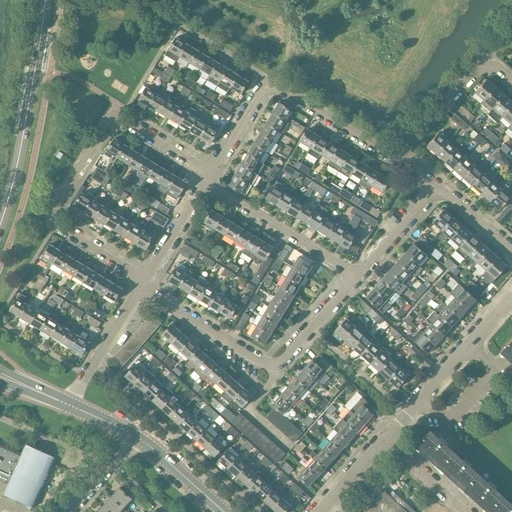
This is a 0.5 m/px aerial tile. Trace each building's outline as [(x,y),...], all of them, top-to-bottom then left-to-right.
[(178,56),(186,44),(175,38),(165,55),(175,62),(178,56)] [(188,63),(196,50),(186,44),(178,56),(188,63)] [(199,69),(207,57),(196,50),(188,63),(199,69)] [(209,75),(217,63),(207,57),(199,69),(209,75)] [(219,82),(227,69),(217,63),(209,75),(206,80),(216,87),(219,82)] [(230,88),(237,75),(227,69),(219,82),(230,88)] [(167,84),(171,77),(167,75),(163,82),(167,84)] [(240,94),(247,82),(237,75),(230,88),(240,94)] [(483,101),(495,88),(486,80),(474,93),(483,101)] [(148,106),(155,94),(158,89),(152,86),(150,90),(145,87),(138,99),(148,106)] [(492,109),(504,96),(495,88),(483,101),(492,109)] [(158,112),(166,100),(169,94),(164,91),(161,97),(155,94),(148,106),(158,112)] [(501,117),(511,105),(511,103),(504,96),(492,109),(487,115),(496,123),(501,117)] [(169,119),(176,106),(180,101),(175,98),(171,103),(166,100),(158,112),(169,119)] [(233,106),(222,100),(219,105),(229,112),(233,106)] [(284,121),(290,110),(278,103),(272,113),(284,121)] [(510,125),(511,123),(511,105),(501,117),(510,125)] [(179,125),(186,113),(176,106),(169,119),(179,125)] [(189,131),(200,114),(200,113),(190,107),(186,113),(179,125),(189,131)] [(471,115),(462,107),(458,112),(466,120),(471,115)] [(228,114),(217,108),(214,113),(224,120),(228,114)] [(272,113),(265,124),(278,131),(282,134),(288,124),(284,121),(272,113)] [(199,137),(210,120),(200,114),(189,131),(199,137)] [(464,123),(455,115),(451,119),(459,127),(464,123)] [(210,144),(220,127),(210,120),(199,137),(210,144)] [(272,141),(278,131),(265,124),(259,134),(272,141)] [(309,148),(317,136),(307,130),(299,142),(309,148)] [(435,154),(447,141),(438,133),(426,146),(435,154)] [(265,152),(272,141),(259,134),(253,144),(265,152)] [(320,155),(327,142),(317,136),(309,148),(306,153),(317,160),(320,155)] [(117,158),(124,146),(113,139),(104,155),(110,159),(109,160),(113,163),(117,158)] [(445,162),(456,149),(447,141),(435,154),(445,162)] [(330,161),(338,149),(327,142),(320,155),(330,161)] [(259,162),(265,152),(253,144),(247,154),(259,162)] [(127,164),(134,152),(124,146),(117,158),(127,164)] [(337,172),(348,155),(338,149),(330,161),(327,166),(337,172)] [(454,170),(465,157),(456,149),(445,162),(454,170)] [(135,174),(145,158),(134,152),(127,164),(133,168),(130,172),(135,174)] [(264,165),(259,162),(247,154),(240,165),(257,175),(264,165)] [(351,174),(358,161),(348,155),(337,172),(348,179),(351,174)] [(462,178),(474,165),(465,157),(454,170),(462,178)] [(148,176),(155,164),(145,158),(135,174),(145,181),(148,176)] [(361,180),(369,168),(358,161),(351,174),(361,180)] [(311,170),(300,163),(297,169),(307,175),(311,170)] [(158,183),(165,171),(155,164),(148,176),(158,183)] [(257,175),(240,165),(234,175),(251,185),(257,175)] [(274,165),(271,169),(277,173),(280,169),(274,165)] [(471,186),(483,173),(474,165),(462,178),(471,186)] [(107,173),(97,167),(94,172),(104,178),(107,173)] [(371,186),(379,174),(369,168),(361,180),(371,186)] [(277,173),(271,169),(265,179),(271,183),(277,173)] [(158,183),(154,188),(165,194),(168,189),(175,177),(165,171),(158,183)] [(104,178),(94,172),(90,177),(101,184),(104,178)] [(480,194),(492,181),(483,173),(471,186),(480,194)] [(382,192),(389,180),(379,174),(371,186),(382,192)] [(251,185),(234,175),(228,185),(245,195),(251,185)] [(178,195),(186,183),(175,177),(168,189),(178,195)] [(489,202),(501,189),(504,186),(500,182),(497,186),(492,181),(480,194),(489,202)] [(275,205),(285,188),(275,182),(265,198),(275,205)] [(341,189),(331,182),(328,188),(338,194),(341,189)] [(326,190),(316,184),(313,190),(322,196),(326,190)] [(501,189),(489,202),(499,211),(510,198),(511,195),(511,190),(505,184),(504,186),(501,189)] [(114,187),(111,192),(117,196),(120,198),(124,192),(120,190),(114,187)] [(285,188),(275,205),(286,211),(293,199),(295,196),(296,194),(285,188)] [(342,188),(341,189),(338,194),(348,201),(352,194),(342,188)] [(84,212),(91,199),(81,193),(73,205),(84,212)] [(293,199),(286,211),(296,217),(304,205),(305,202),(295,196),(293,199)] [(94,218),(101,206),(104,200),(100,198),(97,203),(91,199),(84,212),(94,218)] [(372,208),(362,201),(359,207),(369,213),(372,208)] [(170,210),(159,203),(156,209),(166,215),(170,210)] [(506,217),(511,210),(511,206),(509,204),(501,213),(506,217)] [(306,224),(314,211),(304,205),(296,217),(306,224)] [(104,224),(112,212),(101,206),(94,218),(104,224)] [(370,218),(357,209),(354,215),(360,219),(367,223),(370,218)] [(213,228),(221,216),(210,210),(203,222),(213,228)] [(434,219),(432,223),(441,231),(452,218),(443,210),(437,216),(434,219)] [(165,218),(154,211),(151,217),(161,223),(165,218)] [(316,230),(324,218),(314,211),(306,224),(316,230)] [(115,231),(122,218),(112,212),(104,224),(115,231)] [(327,236),(334,224),(337,219),(327,212),(324,218),(316,230),(327,236)] [(360,219),(354,215),(344,230),(337,243),(347,249),(355,236),(351,234),(360,219)] [(224,235),(231,223),(221,216),(213,228),(224,235)] [(125,237),(132,225),(122,218),(115,231),(125,237)] [(450,239),(461,226),(452,218),(441,231),(450,239)] [(142,231),(144,228),(146,226),(141,223),(138,228),(132,225),(125,237),(135,243),(142,231)] [(234,241),(241,229),(231,223),(224,235),(234,241)] [(337,243),(344,230),(334,224),(327,236),(337,243)] [(459,247),(470,234),(461,226),(450,239),(459,247)] [(145,250),(155,234),(144,228),(142,231),(135,243),(145,250)] [(244,247),(252,235),(241,229),(234,241),(244,247)] [(463,259),(467,255),(479,242),(470,234),(459,247),(455,251),(463,259)] [(242,252),(241,253),(251,259),(252,258),(262,241),(252,235),(244,247),(242,252)] [(429,244),(420,236),(415,241),(424,249),(429,244)] [(203,246),(192,240),(190,244),(200,250),(203,246)] [(260,266),(251,281),(256,285),(272,259),(267,256),(272,248),(262,241),(252,258),(251,259),(260,264),(260,266)] [(476,263),(488,250),(479,242),(467,255),(476,263)] [(426,255),(413,244),(405,253),(418,265),(426,255)] [(49,269),(52,263),(60,251),(49,245),(39,260),(45,264),(44,266),(49,269)] [(188,246),(185,251),(196,258),(199,253),(188,246)] [(282,263),(282,262),(289,251),(283,248),(276,259),(282,263)] [(485,271),(497,258),(488,250),(476,263),(485,271)] [(62,270),(70,257),(60,251),(52,263),(62,270)] [(438,252),(433,257),(437,260),(441,255),(438,252)] [(418,265),(405,253),(396,262),(410,274),(418,265)] [(72,276),(80,264),(70,257),(62,270),(72,276)] [(305,276),(311,266),(297,258),(291,268),(305,276)] [(495,279),(506,266),(497,258),(485,271),(495,279)] [(410,274),(396,262),(388,271),(402,283),(410,274)] [(83,282),(90,270),(80,264),(72,276),(83,282)] [(434,279),(442,271),(437,266),(429,275),(434,279)] [(178,287),(186,274),(175,268),(167,280),(178,287)] [(299,286),(305,276),(291,268),(285,278),(299,286)] [(93,289),(101,276),(90,270),(83,282),(93,289)] [(406,287),(402,283),(388,271),(381,280),(398,296),(406,287)] [(188,293),(196,281),(186,274),(178,287),(188,293)] [(103,295),(111,283),(101,276),(93,289),(103,295)] [(198,299),(206,287),(209,282),(199,276),(196,281),(188,293),(198,299)] [(293,296),(299,286),(285,278),(279,287),(293,296)] [(398,296),(381,280),(372,289),(390,305),(398,296)] [(35,291),(40,284),(36,281),(32,288),(35,291)] [(114,301),(121,289),(111,283),(103,295),(114,301)] [(39,293),(44,286),(40,284),(35,291),(39,293)] [(475,300),(458,284),(450,293),(454,297),(467,309),(475,300)] [(482,292),(473,284),(469,289),(478,297),(482,292)] [(209,306),(216,293),(206,287),(198,299),(209,306)] [(287,305),(293,296),(279,287),(274,297),(287,305)] [(390,305),(372,289),(364,298),(382,314),(390,305)] [(19,317),(27,305),(30,299),(20,293),(9,311),(19,317)] [(219,312),(226,300),(216,293),(209,306),(219,312)] [(237,316),(248,298),(243,294),(239,299),(238,298),(235,299),(232,303),(226,300),(219,312),(229,318),(232,313),(237,316)] [(281,315),(287,305),(274,297),(268,307),(281,315)] [(467,309),(454,297),(446,306),(459,318),(467,309)] [(370,309),(361,301),(357,306),(366,314),(370,309)] [(459,318),(446,306),(442,302),(433,311),(451,327),(459,318)] [(29,323),(37,311),(27,305),(19,317),(29,323)] [(275,325),(281,315),(268,307),(262,316),(275,325)] [(40,330),(49,314),(39,308),(37,311),(29,323),(40,330)] [(105,315),(95,309),(92,314),(102,320),(105,315)] [(451,327),(433,311),(426,320),(430,324),(443,336),(451,327)] [(50,336),(58,324),(61,319),(50,312),(49,314),(40,330),(50,336)] [(160,323),(151,314),(147,319),(156,328),(160,323)] [(269,335),(275,325),(262,316),(255,327),(269,335)] [(100,323),(90,317),(87,322),(97,329),(100,323)] [(240,330),(247,320),(241,317),(235,327),(240,330)] [(402,331),(410,322),(405,318),(397,327),(402,331)] [(156,328),(147,319),(143,324),(152,332),(156,328)] [(342,340),(354,327),(345,319),(333,332),(342,340)] [(60,342),(68,330),(58,324),(50,336),(60,342)] [(152,332),(143,324),(138,328),(148,337),(152,332)] [(170,343),(180,332),(171,324),(161,335),(170,343)] [(443,336),(430,324),(422,333),(435,345),(443,336)] [(263,344),(269,335),(255,327),(250,336),(263,344)] [(351,348),(363,335),(354,327),(342,340),(351,348)] [(148,337),(138,328),(134,333),(144,341),(148,337)] [(71,349),(78,336),(68,330),(60,342),(71,349)] [(435,345),(422,333),(418,330),(410,339),(427,354),(435,345)] [(360,356),(372,343),(376,339),(367,331),(363,335),(351,348),(360,356)] [(179,351),(189,340),(180,332),(170,343),(179,351)] [(144,341),(134,333),(130,337),(140,346),(144,341)] [(81,355),(88,343),(78,336),(71,349),(70,351),(75,354),(76,352),(81,355)] [(140,346),(130,337),(126,342),(136,350),(140,346)] [(511,338),(499,353),(511,364),(511,338)] [(188,359),(198,348),(189,340),(179,351),(188,359)] [(136,350),(126,342),(122,346),(132,355),(136,350)] [(369,364),(381,351),(372,343),(360,356),(369,364)] [(132,355),(122,346),(118,351),(128,360),(132,355)] [(197,367),(207,356),(198,348),(188,359),(197,367)] [(424,357),(415,349),(411,354),(420,362),(424,357)] [(128,360),(118,351),(114,355),(124,364),(128,360)] [(379,372),(390,359),(381,351),(369,364),(379,372)] [(124,364),(114,355),(110,360),(120,369),(124,364)] [(203,379),(216,364),(207,356),(197,367),(194,370),(203,379)] [(156,368),(160,364),(155,359),(151,364),(156,368)] [(388,380),(399,367),(390,359),(379,372),(388,380)] [(311,360),(303,369),(314,379),(318,382),(325,374),(325,373),(329,368),(320,360),(315,365),(311,360)] [(176,365),(172,370),(175,373),(179,368),(182,366),(179,363),(176,365)] [(211,386),(215,383),(224,372),(216,364),(203,379),(211,386)] [(397,388),(412,372),(402,364),(399,367),(388,380),(397,388)] [(133,384),(142,373),(133,365),(124,376),(133,384)] [(314,379),(303,369),(295,378),(306,388),(314,379)] [(142,392),(154,378),(146,370),(142,373),(133,384),(142,392)] [(224,391),(234,380),(224,372),(215,383),(224,391)] [(151,400),(163,386),(154,378),(142,392),(151,400)] [(306,388),(295,378),(287,387),(298,397),(306,388)] [(233,399),(242,388),(234,380),(224,391),(233,399)] [(349,385),(344,390),(349,394),(354,389),(349,385)] [(160,408),(169,397),(172,394),(163,386),(151,400),(160,408)] [(298,397),(287,387),(279,396),(289,406),(298,397)] [(242,407),(251,396),(242,388),(233,399),(229,403),(238,412),(242,407)] [(398,391),(394,396),(398,399),(402,395),(398,391)] [(289,406),(279,396),(270,405),(274,408),(279,413),(281,415),(289,406)] [(169,416),(178,405),(169,397),(160,408),(169,416)] [(372,415),(367,410),(371,406),(361,397),(349,411),(364,424),(372,415)] [(178,424),(187,413),(178,405),(169,416),(178,424)] [(209,407),(205,412),(214,420),(218,416),(209,407)] [(270,422),(279,413),(274,408),(266,418),(270,422)] [(364,424),(349,411),(341,420),(356,433),(364,424)] [(187,432),(196,422),(187,413),(178,424),(187,432)] [(231,423),(237,416),(233,413),(230,416),(229,415),(226,418),(231,423)] [(235,427),(244,417),(239,413),(237,416),(231,423),(235,427)] [(283,417),(281,415),(279,413),(270,422),(275,426),(283,417)] [(218,416),(214,420),(219,425),(223,428),(227,424),(224,421),(218,416)] [(240,431),(249,421),(244,417),(235,427),(240,431)] [(279,430),(288,421),(283,417),(275,426),(279,430)] [(356,433),(341,420),(333,429),(337,432),(348,442),(356,433)] [(244,435),(253,425),(249,421),(240,431),(244,435)] [(284,434),(292,425),(288,421),(279,430),(284,434)] [(196,440),(205,430),(196,422),(187,432),(196,440)] [(238,433),(227,424),(223,428),(234,438),(238,433)] [(249,439),(257,429),(253,425),(244,435),(249,439)] [(288,438),(297,429),(292,425),(284,434),(288,438)] [(253,443),(262,434),(257,429),(249,439),(253,443)] [(293,442),(301,433),(297,429),(288,438),(293,442)] [(205,448),(214,438),(205,430),(196,440),(205,448)] [(454,453),(429,431),(415,447),(439,469),(454,453)] [(348,442),(337,432),(329,441),(340,451),(348,442)] [(258,447),(267,438),(262,434),(253,443),(258,447)] [(214,456),(223,446),(214,438),(205,448),(214,456)] [(262,451),(271,442),(267,438),(258,447),(262,451)] [(242,445),(237,451),(240,453),(245,448),(245,449),(249,444),(246,441),(242,445)] [(340,451),(329,441),(321,450),(332,460),(340,451)] [(267,455),(276,446),(271,442),(262,451),(267,455)] [(51,465),(55,458),(40,451),(37,450),(25,444),(21,454),(0,444),(0,481),(7,485),(3,495),(32,508),(51,465)] [(271,459),(280,450),(276,446),(267,455),(271,459)] [(227,468),(237,458),(227,450),(218,460),(227,468)] [(276,463),(284,454),(280,450),(271,459),(276,463)] [(332,460),(321,450),(317,455),(312,451),(309,455),(313,459),(324,469),(332,460)] [(478,475),(454,453),(439,469),(463,491),(478,475)] [(245,466),(240,461),(242,458),(239,455),(237,458),(227,468),(236,476),(245,466)] [(324,469),(313,459),(305,468),(316,478),(324,469)] [(254,474),(249,469),(253,465),(249,461),(245,466),(236,476),(245,484),(254,474)] [(292,469),(283,461),(279,466),(288,474),(292,469)] [(316,478),(305,468),(297,477),(308,487),(316,478)] [(263,482),(267,478),(258,470),(254,474),(245,484),(254,492),(263,482)] [(488,511),(503,496),(478,475),(463,491),(486,511),(488,511)] [(263,500),(272,490),(263,482),(254,492),(263,500)] [(303,492),(294,484),(290,488),(299,497),(303,492)] [(281,498),(285,493),(277,486),(272,490),(263,500),(272,508),(281,498)] [(131,499),(118,488),(110,497),(122,508),(131,499)] [(406,511),(402,508),(408,505),(394,493),(392,499),(383,490),(363,511),(406,511)] [(511,511),(511,504),(503,496),(488,511),(511,511)] [(118,511),(122,508),(110,497),(102,507),(107,511),(118,511)] [(275,511),(284,511),(290,506),(281,498),(272,508),(275,511)]
